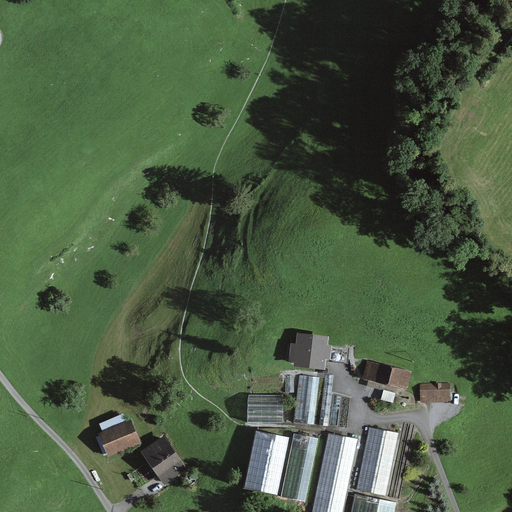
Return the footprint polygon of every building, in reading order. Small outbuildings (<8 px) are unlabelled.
[(326,342),(302,343),(303,366),(327,366),(326,342)] [(409,370),(383,364),(379,380),(405,386),(409,370)] [(320,375),(299,372),(293,420),(314,423),(320,375)] [(294,373),(284,374),(284,390),(295,390),(294,373)] [(333,374),(324,373),(319,424),(327,425),(333,374)] [(283,394),(248,394),(248,419),(284,418),(283,394)] [(132,421),(100,434),(107,453),(140,441),(132,421)] [(398,431),(368,425),(356,486),(385,492),(398,431)] [(288,434),(255,427),(244,486),(276,492),(288,434)] [(318,435),(294,431),(282,494),(306,499),(318,435)] [(342,511),(358,436),(329,431),(312,511),(342,511)] [(186,467),(165,435),(144,449),(165,481),(186,467)] [(394,511),(397,498),(355,491),(351,511),(394,511)]
